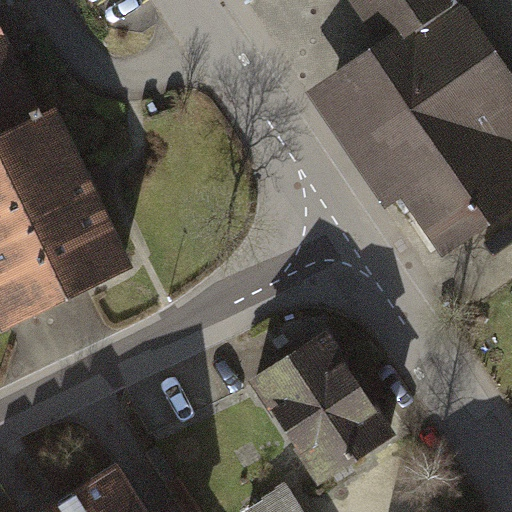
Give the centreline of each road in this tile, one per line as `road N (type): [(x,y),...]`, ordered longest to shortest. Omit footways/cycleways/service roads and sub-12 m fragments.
road 1 (residential): [(345,229),(209,318),(0,419)]
road 2 (residential): [(511,477),(345,229)]
road 3 (residential): [(187,0),(345,229)]
